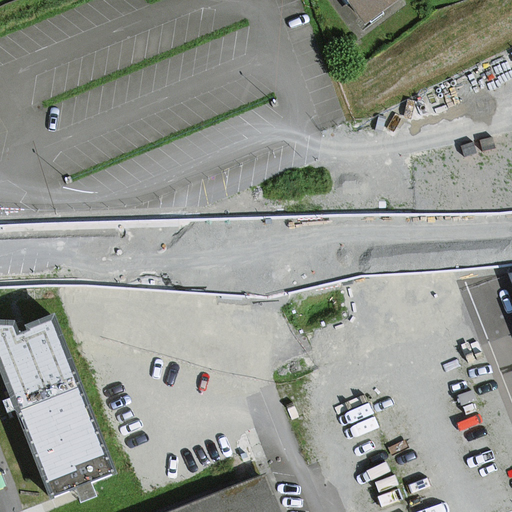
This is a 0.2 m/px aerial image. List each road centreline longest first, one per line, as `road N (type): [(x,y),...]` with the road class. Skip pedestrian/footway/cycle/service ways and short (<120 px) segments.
road 1 (primary): [(0,265),(399,255),(511,239)]
road 2 (primary): [(511,237),(341,231),(0,243)]
